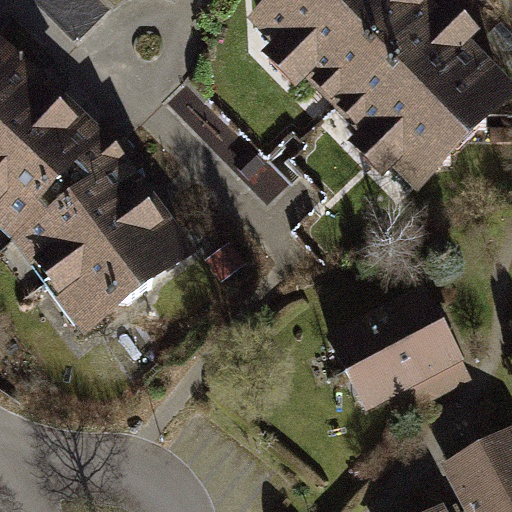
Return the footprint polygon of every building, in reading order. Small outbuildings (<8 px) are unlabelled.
[(511,101),(511,90),(423,0),(263,0),(240,23),(413,199),(511,101)] [(0,51),(0,79),(17,63),(0,51)] [(17,63),(0,79),(0,252),(40,301),(76,351),(199,263),(121,165),(83,124),(41,83),(17,63)] [(459,365),(419,291),(325,341),(365,415),(459,365)] [(511,511),(511,441),(442,481),(460,511),(511,511)]
